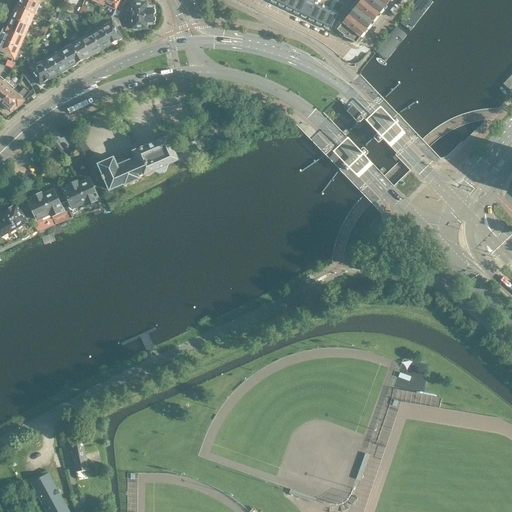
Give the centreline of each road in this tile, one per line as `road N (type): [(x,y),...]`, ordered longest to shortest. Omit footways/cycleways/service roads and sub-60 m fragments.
road 1 (unclassified): [(0,443),(319,279)]
road 2 (primary): [(457,204),(329,74),(268,47),(195,41)]
road 3 (primary): [(204,73),(248,79),(302,106),(430,232)]
road 4 (primary): [(195,41),(117,63),(49,104),(23,131)]
road 5 (primary): [(23,131),(120,87),(204,73)]
road 6 (residential): [(257,0),(355,47),(370,41),(403,0)]
